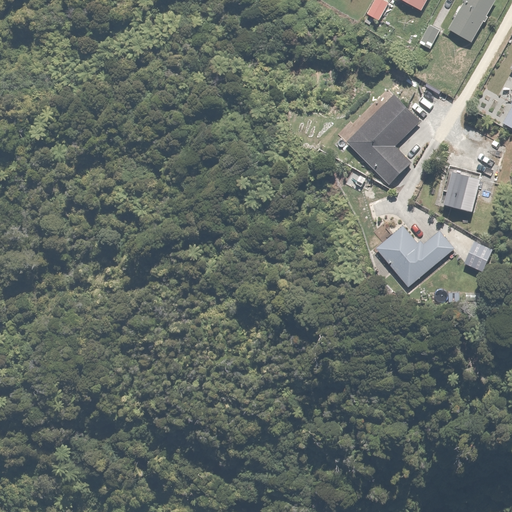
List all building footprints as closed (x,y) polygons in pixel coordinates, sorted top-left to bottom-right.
[(391,3),(385,0),(376,0),(368,14),(380,22),(391,3)] [(431,0),(401,0),(425,12),(431,0)] [(463,0),(462,1),(464,2),(449,29),(474,43),(498,0),(463,0)] [(442,33),(430,26),(420,42),(432,49),(442,33)] [(421,121),(396,95),(349,141),(390,184),(412,162),(396,145),(421,121)] [(448,173),(453,174),(445,205),(474,213),(484,174),(451,165),(448,173)] [(406,224),(377,248),(410,288),(458,249),(443,231),(424,246),(406,224)]
